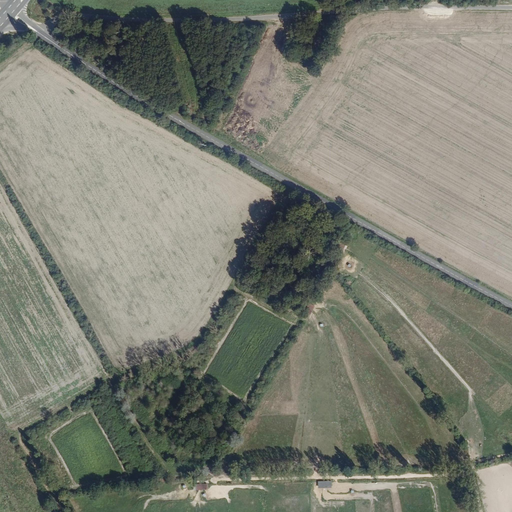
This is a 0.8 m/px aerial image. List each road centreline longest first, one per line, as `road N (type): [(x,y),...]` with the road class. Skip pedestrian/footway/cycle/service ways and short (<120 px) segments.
road 1 (secondary): [(39,33),(511,305)]
road 2 (unclassified): [(511,7),(163,20),(70,14),(39,33)]
road 3 (track): [(117,385),(158,459),(176,475),(470,474),(479,511)]
